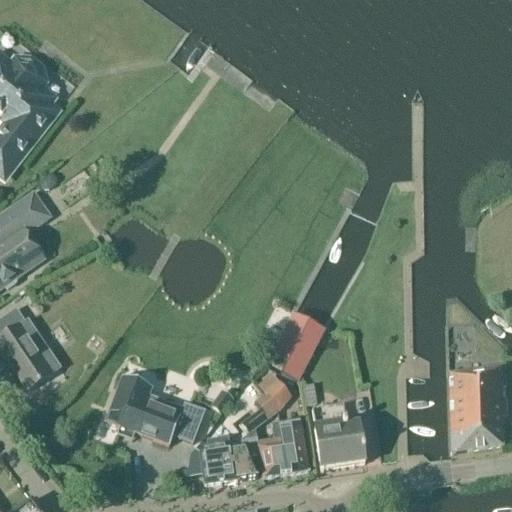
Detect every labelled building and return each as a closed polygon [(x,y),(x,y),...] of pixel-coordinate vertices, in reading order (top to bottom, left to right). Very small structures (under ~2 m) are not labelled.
[(0,120),(8,126),(0,136),(0,178),(3,181),(54,116),(45,109),(50,103),(36,92),(41,86),(38,73),(28,65),(15,65),(10,72),(0,63),(0,120)] [(44,225),(45,220),(45,214),(36,202),(32,200),(31,199),(0,220),(0,290),(1,289),(3,291),(7,292),(15,286),(16,282),(14,280),(24,273),(29,273),(33,270),(36,265),(35,259),(32,254),(28,253),(18,239),(34,227),(39,228),(44,225)] [(0,354),(27,394),(51,378),(18,329),(24,325),(16,312),(0,322),(0,354)] [(324,332),(293,316),(265,370),(296,386),(324,332)] [(448,377),(450,457),(503,449),(502,421),(505,421),(504,368),(448,377)] [(153,392),(121,379),(108,415),(123,420),(116,439),(117,439),(120,431),(168,450),(175,433),(195,441),(205,415),(191,409),(186,422),(180,420),(180,419),(148,406),(153,392)] [(67,396),(79,416),(104,402),(93,382),(67,396)] [(266,399),(279,416),(291,401),(276,384),(262,395),(266,399)] [(244,442),(279,416),(266,399),(231,424),(244,442)] [(358,427),(345,429),(342,408),(311,413),(314,432),(313,432),(320,473),(364,467),(358,427)] [(280,441),(285,478),(308,474),(300,422),(286,424),(288,440),(280,441)] [(189,458),(185,481),(194,480),(195,491),(237,485),(236,484),(256,481),(246,458),(233,460),(232,450),(225,451),(223,441),(206,444),(208,454),(198,455),(194,452),(189,458)] [(262,481),(285,478),(280,441),(257,445),(256,441),(240,443),(247,460),(259,458),(262,481)] [(36,511),(31,503),(19,511),(36,511)]
